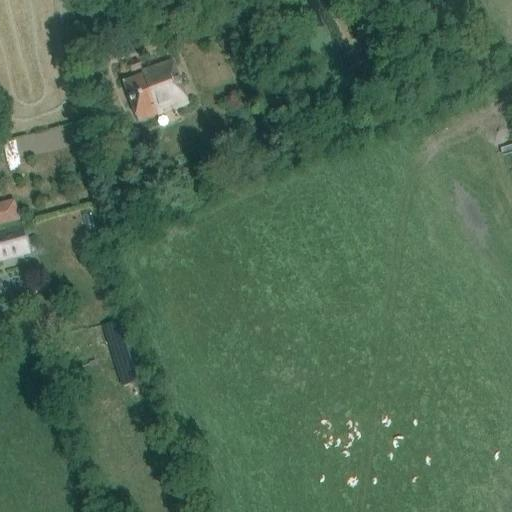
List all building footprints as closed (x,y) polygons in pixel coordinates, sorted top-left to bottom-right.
[(137,60),(130,62),(133,71),(140,69),(137,60)] [(143,75),(125,82),(139,119),(187,102),(172,61),(142,72),(143,75)] [(22,158),(89,142),(84,121),(9,139),(17,173),(25,172),(22,158)] [(21,229),(0,234),(0,260),(28,253),(21,229)] [(126,345),(119,321),(102,326),(110,350),(126,345)]
